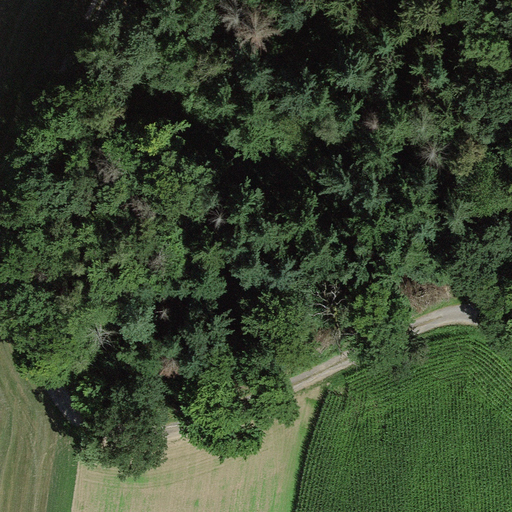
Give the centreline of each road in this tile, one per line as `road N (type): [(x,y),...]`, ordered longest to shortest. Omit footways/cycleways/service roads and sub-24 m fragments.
road 1 (track): [(121,0),(16,244),(42,373),(64,406),(107,429),(226,409),(379,333),(486,307)]
road 2 (track): [(490,0),(478,237),(489,326),(511,347)]
